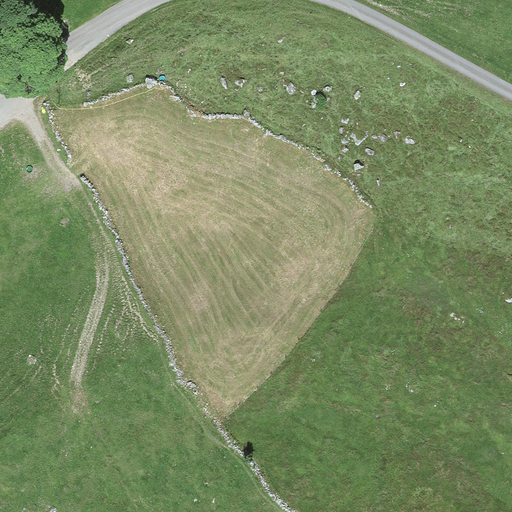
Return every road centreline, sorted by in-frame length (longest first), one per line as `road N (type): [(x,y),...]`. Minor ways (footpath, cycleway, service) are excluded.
road 1 (track): [(511,92),(332,0)]
road 2 (track): [(147,0),(16,102)]
